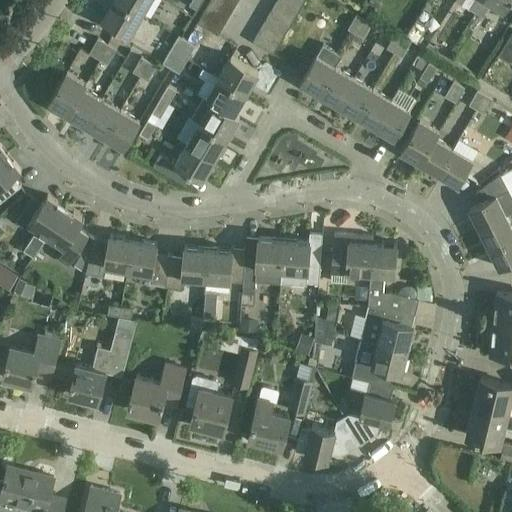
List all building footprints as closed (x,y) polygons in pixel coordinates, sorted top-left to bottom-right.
[(129,35),(142,14),(117,0),(112,0),(102,19),(129,35)] [(117,0),(142,14),(149,0),(117,0)] [(198,9),(202,0),(191,0),(190,4),(198,9)] [(230,14),(236,5),(227,0),(210,0),(209,2),(230,14)] [(292,22),(298,12),(278,0),(276,0),(271,10),(292,22)] [(278,0),(298,12),(304,1),(302,0),(278,0)] [(475,12),(482,0),(471,0),(468,7),(475,12)] [(482,0),(475,12),(483,16),(491,2),(504,10),(510,0),(482,0)] [(224,24),(230,14),(209,2),(203,12),(224,24)] [(286,32),(292,22),(271,10),(265,20),(286,32)] [(218,34),(224,24),(203,12),(197,22),(218,34)] [(348,28),(356,32),(364,18),(357,13),(348,28)] [(363,37),(371,24),(372,22),(364,18),(356,32),(363,37)] [(280,43),(286,32),(265,20),(259,31),(280,43)] [(273,53),(280,43),(259,31),(253,41),(273,53)] [(394,51),(403,37),(396,32),(387,47),(394,51)] [(511,32),(499,54),(511,62),(511,60),(511,32)] [(171,67),(179,53),(187,40),(179,35),(160,67),(168,72),(171,67)] [(99,58),(107,43),(98,37),(89,52),(99,58)] [(411,41),(403,37),(394,51),(402,56),(411,41)] [(187,40),(179,53),(188,58),(196,45),(187,40)] [(116,48),(107,43),(99,58),(108,63),(116,48)] [(319,94),(336,66),(342,55),(323,43),(300,82),(319,94)] [(180,72),(188,58),(179,53),(171,67),(180,72)] [(231,55),(219,76),(247,92),(259,72),(231,55)] [(140,75),(149,60),(142,56),(133,71),(140,75)] [(148,79),(156,65),(149,60),(140,75),(148,79)] [(437,66),(429,62),(420,76),(428,81),(437,66)] [(338,105),(354,77),(336,66),(319,94),(338,105)] [(68,115),(84,87),(87,82),(85,81),(67,70),(48,103),(68,115)] [(234,113),(247,92),(219,76),(206,99),(233,115),(234,113)] [(357,116),(373,88),(354,77),(338,105),(357,116)] [(409,79),(398,102),(413,108),(423,86),(409,79)] [(454,80),(445,95),(456,101),(465,87),(454,80)] [(177,90),(168,85),(160,98),(169,104),(177,90)] [(86,125),(103,98),(84,87),(68,115),(86,125)] [(375,127),(392,99),(373,88),(357,116),(375,127)] [(477,108),(485,94),(478,89),(469,104),(477,108)] [(511,109),(511,106),(511,93),(506,90),(499,103),(511,109)] [(484,113),(493,98),(485,94),(477,108),(484,113)] [(104,136),(121,109),(103,98),(86,125),(104,136)] [(161,117),(169,104),(160,98),(153,111),(161,117)] [(227,138),(240,116),(234,113),(233,115),(206,99),(204,98),(192,117),(227,138)] [(392,99),(375,127),(394,138),(410,110),(392,99)] [(124,147),(140,120),(121,109),(104,136),(124,147)] [(215,158),(227,138),(192,117),(189,115),(177,136),(187,142),(215,158)] [(420,162),(430,146),(435,137),(439,130),(420,118),(401,151),(420,162)] [(148,138),(156,125),(148,120),(140,133),(148,138)] [(438,173),(454,148),(435,137),(430,146),(420,162),(438,173)] [(458,184),(477,151),(458,140),(454,148),(438,173),(458,184)] [(202,180),(215,158),(187,142),(175,162),(160,153),(153,164),(188,185),(194,174),(202,180)] [(22,170),(8,153),(0,159),(0,202),(21,186),(14,176),(22,170)] [(482,202),(469,208),(480,228),(506,215),(511,212),(511,169),(502,175),(509,188),(496,194),(482,202)] [(501,173),(476,190),(482,202),(496,194),(509,188),(502,175),(501,173)] [(47,236),(66,206),(47,194),(42,203),(32,196),(16,221),(27,228),(29,224),(39,231),(37,234),(34,233),(24,249),(34,256),(47,236)] [(84,219),(66,206),(47,236),(64,247),(58,257),(69,264),(89,233),(79,227),(84,219)] [(511,226),(506,215),(480,228),(489,247),(511,235),(511,226)] [(319,282),(323,233),(311,232),(310,240),(284,238),(282,281),(306,283),(306,281),(319,282)] [(335,232),(334,248),(332,281),(346,282),(346,273),(371,275),(373,241),(374,235),(335,232)] [(128,269),(134,238),(110,233),(109,240),(94,237),(92,246),(86,272),(103,275),(105,265),(128,269)] [(511,235),(489,247),(499,267),(511,260),(511,235)] [(259,236),(258,238),(246,237),(245,247),(243,276),(256,277),(256,279),(282,281),(284,238),(259,236)] [(157,242),(134,238),(128,269),(151,273),(149,282),(165,285),(170,253),(156,250),(157,242)] [(416,289),(411,286),(405,287),(401,290),(399,293),(390,291),(383,290),(384,274),(395,274),(397,243),(373,241),(371,275),(368,304),(415,313),(419,299),(416,297),(417,294),(416,289)] [(86,272),(92,246),(88,243),(74,265),(86,272)] [(206,279),(208,247),(185,245),(184,255),(170,253),(165,285),(182,288),(183,277),(206,279)] [(243,282),(243,276),(245,247),(232,245),(231,248),(208,247),(206,279),(243,282)] [(489,310),(488,321),(511,323),(511,293),(497,292),(495,310),(489,310)] [(324,329),(333,331),(335,321),(340,302),(330,302),(327,318),(324,329)] [(120,315),(121,305),(109,304),(108,314),(119,315),(120,315)] [(412,325),(415,313),(368,304),(366,315),(369,316),(364,337),(408,349),(414,325),(412,325)] [(133,307),(121,305),(120,315),(132,317),(133,307)] [(119,315),(118,320),(114,334),(111,348),(98,345),(93,366),(77,362),(69,393),(98,401),(106,371),(122,375),(132,339),(137,318),(132,317),(120,315),(119,315)] [(201,328),(203,318),(191,316),(189,326),(201,328)] [(215,320),(203,318),(201,328),(214,330),(215,320)] [(511,323),(488,321),(487,333),(493,333),(491,351),(511,353),(511,323)] [(330,345),(333,331),(324,329),(321,343),(330,345)] [(61,340),(61,339),(39,334),(35,350),(11,344),(3,377),(32,384),(35,373),(52,377),(61,340)] [(408,349),(364,337),(362,337),(352,376),(370,380),(391,386),(395,370),(402,372),(408,349)] [(249,386),(258,349),(243,345),(233,382),(249,386)] [(162,380),(137,374),(128,408),(158,416),(162,402),(176,406),(186,367),(166,362),(162,380)] [(232,394),(217,390),(219,380),(194,374),(187,403),(195,405),(190,422),(223,431),(232,394)] [(511,383),(481,376),(474,405),(507,414),(511,394),(511,383)] [(304,412),(312,381),(295,377),(287,408),(304,412)] [(390,422),(396,399),(390,398),(393,386),(391,386),(370,380),(367,392),(365,392),(360,412),(349,409),(342,413),(361,443),(378,433),(381,420),(390,422)] [(270,408),(272,400),(277,401),(279,391),(278,389),(264,385),(262,386),(260,397),(259,397),(249,437),(282,446),(290,413),(270,408)] [(500,443),(507,414),(474,405),(467,435),(500,443)] [(343,454),(361,443),(342,413),(336,417),(334,427),(313,422),(311,428),(302,426),(296,449),(305,452),(305,454),(328,460),(330,451),(343,454)] [(511,443),(505,442),(502,457),(511,459),(511,443)] [(7,468),(2,487),(1,492),(0,492),(0,511),(16,511),(18,504),(44,511),(61,511),(65,498),(50,494),(54,476),(37,472),(36,476),(7,468)] [(91,485),(84,511),(122,511),(117,511),(121,493),(91,485)]
